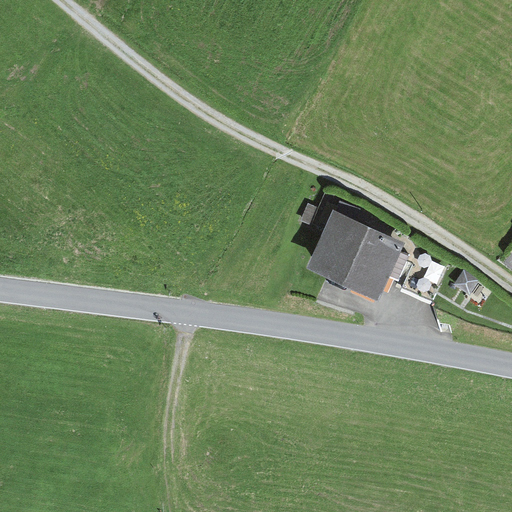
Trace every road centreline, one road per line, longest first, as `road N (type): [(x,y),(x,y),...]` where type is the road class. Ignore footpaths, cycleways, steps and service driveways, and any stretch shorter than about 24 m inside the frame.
road 1 (track): [(61,0),(187,99),(257,142),(373,193),(511,284)]
road 2 (tertiary): [(0,287),(511,366)]
road 3 (track): [(173,511),(167,461),(190,313)]
